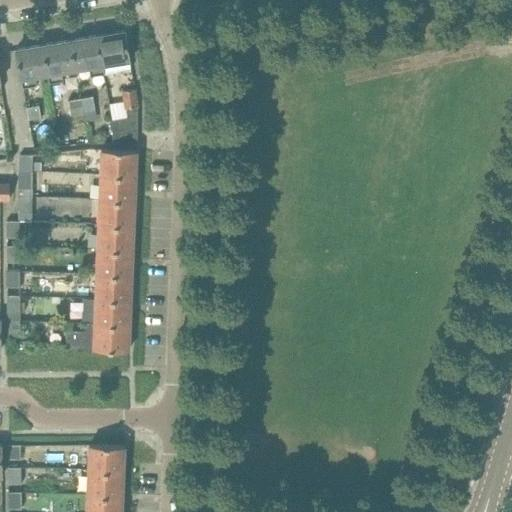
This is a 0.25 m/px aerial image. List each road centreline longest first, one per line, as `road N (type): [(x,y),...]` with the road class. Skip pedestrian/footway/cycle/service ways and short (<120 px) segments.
road 1 (residential): [(173,418),(183,97),(158,0)]
road 2 (residential): [(173,418),(48,419),(0,398)]
